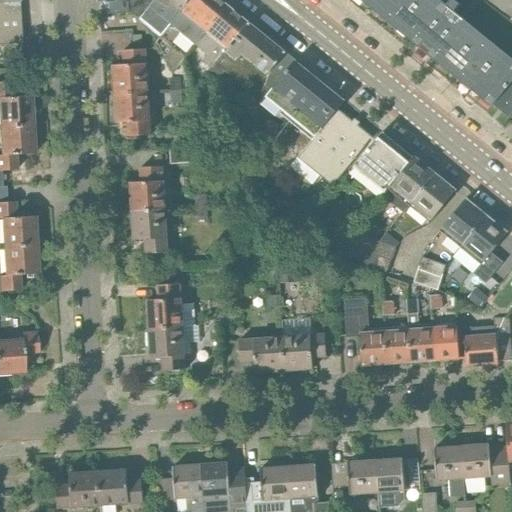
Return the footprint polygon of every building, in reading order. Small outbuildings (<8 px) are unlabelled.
[(0,0),(0,45),(22,45),(19,0),(0,0)] [(99,0),(100,2),(106,2),(107,14),(146,12),(155,0),(99,0)] [(155,0),(146,12),(139,20),(161,38),(192,0),(155,0)] [(221,0),(192,0),(161,38),(172,47),(165,56),(173,70),(195,43),(227,4),(221,0)] [(511,65),(431,0),(365,0),(364,2),(377,13),(380,9),(388,16),(385,20),(397,30),(400,26),(409,33),(406,37),(419,47),(422,43),(431,51),(428,54),(440,64),(443,60),(452,68),(449,71),(461,81),(464,78),(472,85),(469,88),(482,98),(485,95),(494,102),(490,107),(491,107),(493,104),(509,117),(511,113),(511,65)] [(227,4),(195,43),(209,54),(204,61),(212,67),(249,22),(227,4)] [(249,22),(212,67),(201,80),(207,86),(213,79),(217,82),(226,71),(263,101),(264,100),(296,60),(249,22)] [(115,94),(148,93),(145,49),(123,51),(124,64),(113,65),(115,94)] [(291,168),(299,158),(338,109),(345,100),(296,60),(264,100),(291,121),(268,150),(291,168)] [(171,92),(182,91),(182,78),(171,79),(171,92)] [(2,128),(33,126),(31,96),(14,97),(13,82),(0,82),(0,99),(0,100),(2,128)] [(183,105),(182,91),(171,92),(172,105),(183,105)] [(148,93),(115,94),(117,123),(128,122),(129,137),(151,135),(148,93)] [(336,189),(350,171),(376,140),(338,109),(299,158),(336,189)] [(0,187),(3,187),(2,171),(18,170),(17,155),(35,153),(33,126),(2,128),(3,153),(0,152),(0,187)] [(383,132),(376,140),(350,171),(382,198),(387,191),(388,192),(392,186),(414,157),(383,132)] [(171,164),(200,162),(200,149),(170,150),(171,164)] [(414,157),(392,186),(413,203),(436,175),(414,157)] [(132,211),(165,210),(163,167),(141,168),(142,182),(130,183),(132,211)] [(436,175),(413,203),(432,219),(456,191),(436,175)] [(195,195),(196,208),(208,207),(207,195),(195,195)] [(443,227),(464,244),(487,216),(466,199),(443,227)] [(15,202),(0,202),(0,219),(2,219),(4,247),(36,245),(34,216),(16,217),(15,202)] [(208,207),(196,208),(196,220),(208,220),(208,207)] [(165,210),(132,211),(134,240),(145,239),(146,254),(168,253),(165,210)] [(487,216),(464,244),(485,261),(476,272),(487,280),(498,266),(487,257),(507,233),(487,216)] [(392,260),(396,247),(379,243),(374,241),(369,252),(392,260)] [(36,245),(4,247),(5,275),(0,274),(0,290),(20,289),(19,275),(38,274),(36,245)] [(388,273),(392,260),(369,252),(365,264),(388,273)] [(281,284),(296,283),(295,256),(279,257),(281,284)] [(447,266),(422,257),(418,270),(442,278),(447,266)] [(418,270),(414,283),(438,291),(442,278),(418,270)] [(147,300),(149,330),(183,328),(183,327),(195,326),(194,305),(182,305),(180,284),(158,285),(159,299),(147,300)] [(480,307),(488,298),(479,290),(471,300),(480,307)] [(431,308),(442,308),(441,295),(431,296),(431,308)] [(267,307),(280,306),(280,296),(267,296),(267,307)] [(363,366),(387,364),(385,332),(369,334),(367,299),(344,300),(346,337),(360,336),(363,366)] [(409,331),(411,362),(435,360),(433,329),(419,330),(418,313),(419,313),(418,299),(407,300),(409,331)] [(220,313),(232,313),(231,301),(220,302),(220,313)] [(383,316),(394,315),(394,301),(382,302),(383,316)] [(221,327),(232,326),(232,313),(220,313),(221,327)] [(458,327),(459,344),(465,343),(466,366),(498,363),(498,361),(511,360),(511,355),(509,317),(494,319),(495,324),(469,326),(458,327)] [(433,329),(435,360),(460,358),(459,344),(458,327),(433,329)] [(183,328),(149,330),(151,358),(162,357),(163,371),(185,370),(183,328)] [(385,332),(387,364),(411,362),(409,331),(385,332)] [(0,338),(0,374),(25,372),(24,354),(39,353),(37,333),(21,334),(22,336),(0,338)] [(282,337),(285,371),(314,369),(313,358),(327,357),(325,334),(282,337)] [(285,371),(282,337),(239,340),(241,362),(255,361),(256,373),(285,371)] [(463,446),(465,476),(492,474),(490,444),(463,446)] [(465,476),(463,446),(435,448),(437,478),(448,477),(450,497),(465,496),(464,476),(465,476)] [(376,460),(378,491),(379,507),(398,506),(404,500),(404,490),(405,490),(403,458),(376,460)] [(378,491),(376,460),(348,462),(350,493),(378,491)] [(228,462),(200,465),(204,511),(248,511),(245,476),(245,468),(229,469),(228,462)] [(288,466),(290,498),(318,496),(316,464),(288,466)] [(204,511),(200,465),(173,467),(175,497),(186,496),(187,511),(204,511)] [(245,476),(248,511),(291,511),(290,498),(288,466),(261,468),(262,482),(254,482),(254,478),(247,478),(247,476),(245,476)] [(127,470),(97,472),(100,505),(142,502),(140,480),(127,481),(127,470)] [(100,505),(97,472),(69,474),(70,485),(56,486),(58,508),(100,505)] [(423,511),(437,511),(436,493),(422,494),(423,511)] [(476,511),(476,501),(466,502),(467,511),(476,511)] [(467,511),(466,502),(456,502),(456,511),(467,511)] [(316,511),(334,511),(334,503),(316,504),(316,511)]
